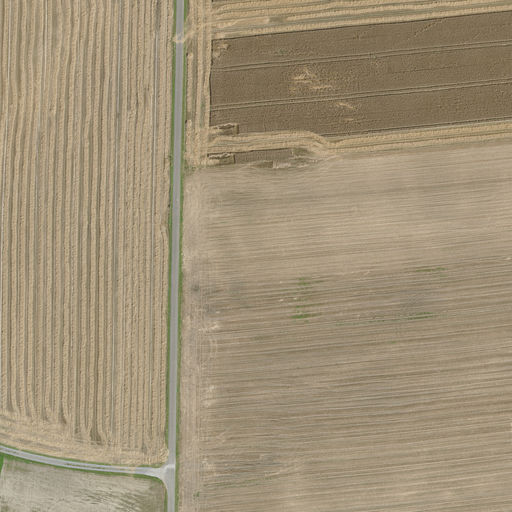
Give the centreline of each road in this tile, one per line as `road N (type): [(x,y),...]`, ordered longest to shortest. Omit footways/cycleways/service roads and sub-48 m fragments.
road 1 (track): [(167,511),(179,0)]
road 2 (track): [(168,472),(0,446)]
